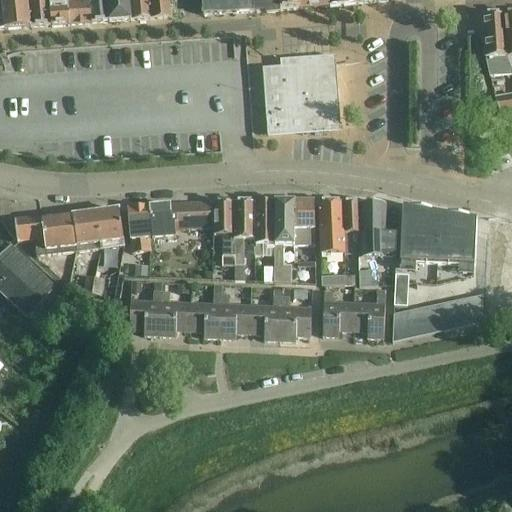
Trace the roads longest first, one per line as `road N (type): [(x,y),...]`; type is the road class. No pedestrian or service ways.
road 1 (residential): [(396,30),(258,37),(253,26),(0,43)]
road 2 (residential): [(205,410),(511,345)]
road 3 (tertiary): [(239,174),(85,187),(0,175)]
road 4 (residential): [(427,191),(428,31)]
road 5 (tertiary): [(239,174),(395,185)]
road 6 (residential): [(396,30),(395,185)]
road 7 (residential): [(205,410),(167,377),(150,374),(135,381),(128,397),(146,423)]
